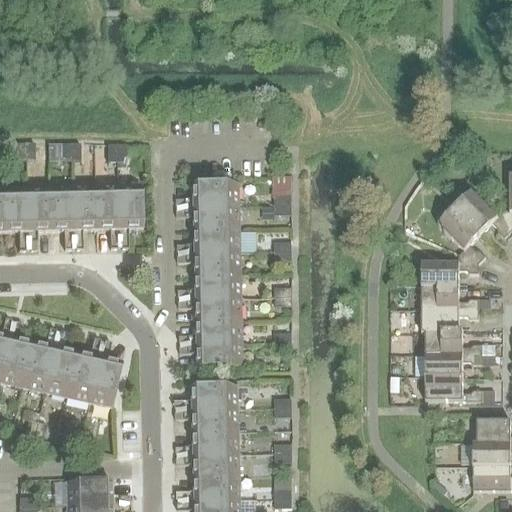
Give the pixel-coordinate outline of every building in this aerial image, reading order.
[(34,146),(25,147),(25,164),(35,163),(34,146)] [(16,164),(25,164),(25,147),(15,147),(16,164)] [(61,165),(71,165),(70,147),(61,148),(61,165)] [(80,147),(70,147),(71,165),(80,164),(80,147)] [(107,165),(116,165),(116,148),(107,148),(107,165)] [(125,148),(116,148),(116,165),(126,165),(125,148)] [(509,215),(502,215),(511,235),(511,178),(509,179),(509,215)] [(271,180),(272,194),(290,194),(290,180),(271,180)] [(194,188),(194,211),(239,210),(239,187),(194,188)] [(141,188),(118,189),(119,234),(142,233),(141,188)] [(95,189),(72,190),(73,235),(96,234),(95,189)] [(118,189),(95,189),(96,234),(119,234),(118,189)] [(49,190),(26,191),(27,236),(50,235),(49,190)] [(72,190),(49,190),(50,235),(73,235),(72,190)] [(26,191),(3,191),(4,236),(27,236),(26,191)] [(504,242),(511,235),(502,215),(497,220),(471,195),(454,211),(481,238),(492,226),(498,232),(498,236),(504,242)] [(273,200),(274,210),(291,209),(291,200),(273,200)] [(291,209),(274,210),(274,219),(291,219),(291,209)] [(194,211),(195,234),(240,233),(239,210),(194,211)] [(274,210),(262,210),(262,219),(274,219),(274,210)] [(463,254),(458,259),(478,268),(485,261),(479,255),(475,255),(470,249),(481,238),(454,211),(437,228),(463,254)] [(195,234),(195,257),(240,256),(240,233),(195,234)] [(273,246),(274,256),(291,255),(291,246),(273,246)] [(291,255),(274,256),(274,265),(291,264),(291,255)] [(195,257),(196,280),(241,279),(240,256),(195,257)] [(421,267),(421,290),(459,290),(459,275),(467,275),(470,277),(478,278),(478,268),(458,259),(458,267),(421,267)] [(196,280),(196,303),(241,302),(241,279),(196,280)] [(421,290),(421,313),(478,313),(478,312),(478,303),(469,303),(467,306),(459,306),(459,290),(421,290)] [(274,292),(274,301),(291,301),(291,291),(274,292)] [(291,301),(274,301),(274,310),(291,310),(291,301)] [(196,303),(197,326),(242,325),(241,302),(196,303)] [(478,303),(478,312),(490,312),(490,303),(478,303)] [(421,313),(421,336),(462,336),(462,335),(459,335),(459,320),(467,320),(469,323),(478,323),(478,313),(421,313)] [(8,336),(11,324),(4,323),(1,335),(8,336)] [(19,339),(22,326),(15,325),(12,337),(19,339)] [(197,326),(197,349),(242,348),(242,325),(197,326)] [(53,346),(55,334),(49,333),(46,345),(53,346)] [(63,349),(66,336),(60,335),(57,347),(63,349)] [(462,352),(462,336),(421,336),(421,337),(425,337),(425,358),(482,359),(482,349),(473,349),(470,351),(462,352)] [(274,337),(274,347),(291,346),(291,337),(274,337)] [(0,340),(0,382),(9,343),(0,340)] [(9,343),(0,382),(0,386),(22,391),(31,348),(9,343)] [(97,357),(100,344),(93,343),(91,355),(97,357)] [(108,359),(111,346),(104,345),(101,357),(108,359)] [(291,346),(274,347),(274,356),(291,355),(291,346)] [(31,348),(22,391),(44,396),(54,353),(31,348)] [(242,348),(197,349),(198,372),(243,371),(242,348)] [(482,349),(482,359),(494,359),(494,349),(482,349)] [(54,353),(44,396),(66,401),(76,358),(54,353)] [(76,358),(66,401),(89,406),(99,363),(76,358)] [(473,369),(482,369),(482,359),(425,358),(425,381),(462,382),(462,366),(470,366),(473,369)] [(482,359),(482,369),(494,369),(494,359),(482,359)] [(112,412),(113,404),(122,368),(99,363),(89,406),(112,412)] [(462,382),(425,381),(425,405),(482,405),(482,394),(473,394),(470,397),(462,397),(462,382)] [(193,390),(193,414),(238,413),(237,389),(193,390)] [(482,405),(482,409),(494,408),(494,394),(482,394),(482,405)] [(274,403),(274,412),(291,412),(291,402),(274,403)] [(291,412),(274,412),(274,421),(291,421),(291,412)] [(193,414),(194,436),(238,436),(238,413),(193,414)] [(24,440),(33,442),(37,426),(28,424),(24,440)] [(476,424),(476,447),(476,448),(511,448),(511,440),(510,441),(510,424),(476,424)] [(37,426),(33,442),(42,445),(46,428),(37,426)] [(68,450),(77,452),(81,436),(72,434),(68,450)] [(81,436),(77,452),(86,455),(90,438),(81,436)] [(194,436),(194,459),(239,458),(238,436),(194,436)] [(473,471),(510,471),(510,455),(511,455),(511,448),(476,448),(476,447),(473,447),(473,471)] [(274,448),(274,458),(291,457),(291,448),(274,448)] [(291,457),(274,458),(274,467),(291,467),(291,457)] [(194,459),(195,482),(239,481),(239,458),(194,459)] [(510,471),(473,471),(473,495),(491,495),(511,494),(511,481),(510,481),(510,471)] [(274,494),(274,503),(291,503),(291,494),(291,480),(274,480),(274,494)] [(195,482),(195,505),(240,504),(239,481),(195,482)] [(66,486),(66,509),(111,508),(110,485),(66,486)] [(19,502),(19,511),(36,510),(36,501),(19,502)] [(291,511),(291,503),(274,503),(274,511),(291,511)]
